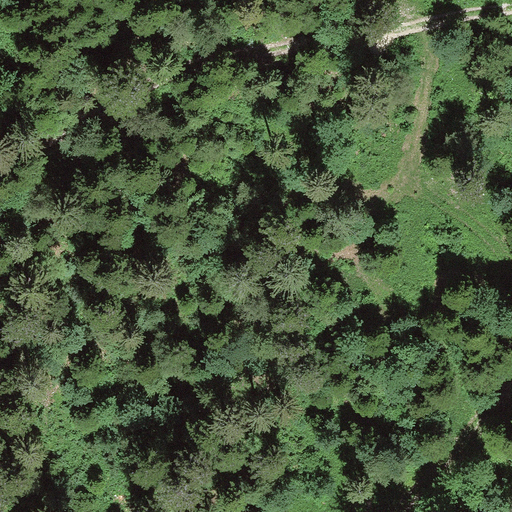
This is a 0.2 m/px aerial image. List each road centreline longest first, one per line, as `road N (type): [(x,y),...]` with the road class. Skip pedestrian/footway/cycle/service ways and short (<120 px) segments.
road 1 (track): [(511,2),(426,22),(226,46),(0,169)]
road 2 (track): [(400,511),(511,389)]
